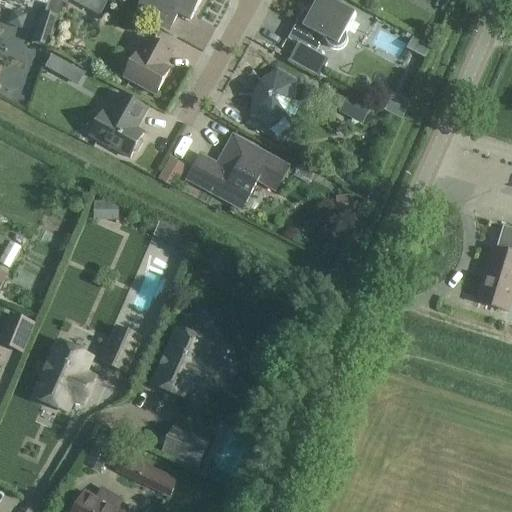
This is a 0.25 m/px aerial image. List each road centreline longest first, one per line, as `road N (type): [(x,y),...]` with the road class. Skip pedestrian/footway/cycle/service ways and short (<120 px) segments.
road 1 (unclassified): [(275,511),(358,340),(501,0)]
road 2 (residential): [(188,117),(251,0)]
